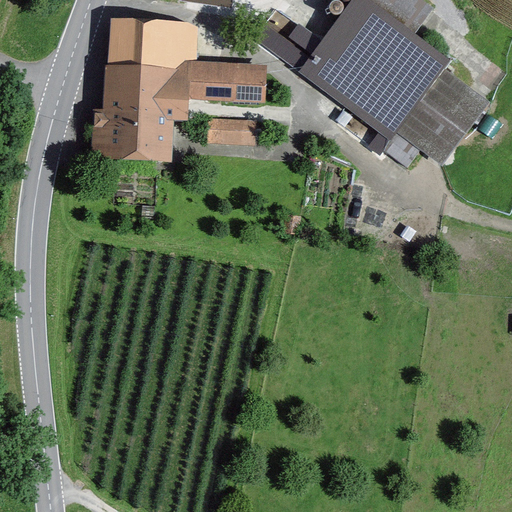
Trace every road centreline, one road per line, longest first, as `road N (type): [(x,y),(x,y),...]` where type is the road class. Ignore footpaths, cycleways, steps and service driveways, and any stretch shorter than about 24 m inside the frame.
road 1 (track): [(98,0),(190,21),(248,50),(290,76),(341,153),(475,223),(511,232)]
road 2 (secondary): [(61,89),(35,195),(30,258),(50,511)]
